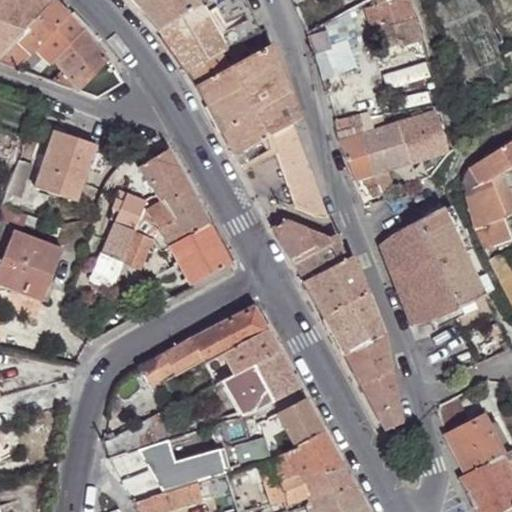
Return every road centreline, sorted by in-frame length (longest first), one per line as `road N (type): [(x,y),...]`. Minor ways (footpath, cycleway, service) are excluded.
road 1 (residential): [(415,401),(277,0)]
road 2 (secondary): [(402,511),(267,273)]
road 3 (unclassified): [(81,450),(107,370),(138,343),(267,273)]
road 4 (residential): [(188,129),(149,127),(0,74)]
road 5 (secondary): [(188,129),(85,0)]
road 6 (secondary): [(267,273),(188,129)]
